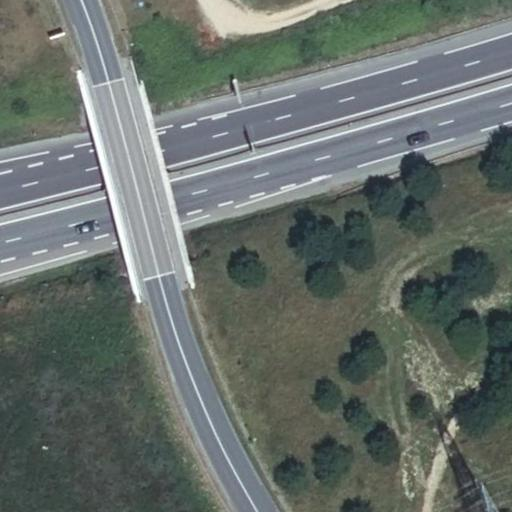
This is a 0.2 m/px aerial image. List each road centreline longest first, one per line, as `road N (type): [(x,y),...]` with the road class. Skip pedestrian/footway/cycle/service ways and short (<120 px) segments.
road 1 (secondary): [(79,0),(196,410),(253,511)]
road 2 (trunk): [(511,49),(0,188)]
road 3 (trunk): [(0,240),(511,102)]
road 4 (track): [(350,0),(239,30),(202,0)]
